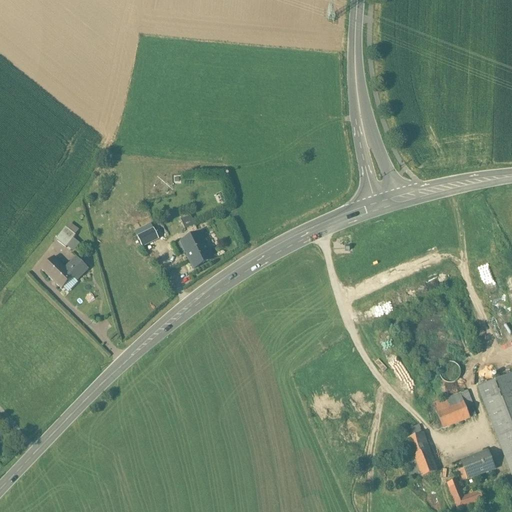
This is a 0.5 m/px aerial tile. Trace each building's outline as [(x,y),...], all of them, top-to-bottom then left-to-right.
[(201,188),(208,208),(220,203),(213,184),(201,188)] [(189,217),(181,220),(184,228),(192,225),(189,217)] [(141,248),(158,240),(151,224),(134,231),(141,248)] [(76,236),(65,228),(55,240),(66,248),(76,236)] [(201,234),(181,243),(194,270),(214,260),(201,234)] [(65,269),(54,257),(42,270),(62,290),(73,278),(76,281),(88,270),(76,258),(65,269)] [(483,280),(489,293),(497,289),(491,276),(483,280)] [(460,378),(461,373),(460,369),(457,366),(454,364),(450,363),(446,364),(442,366),(440,370),(439,374),(440,378),(443,381),(446,383),(450,384),(454,383),(458,381),(460,378)] [(511,476),(511,374),(478,388),(511,477),(511,476)] [(460,395),(433,405),(443,429),(470,419),(466,409),(460,395)] [(472,407),(466,409),(470,419),(476,416),(472,407)] [(419,426),(404,432),(408,440),(423,434),(419,426)] [(423,434),(408,440),(413,455),(428,450),(423,434)] [(408,440),(398,443),(412,482),(422,478),(413,455),(408,440)] [(437,472),(428,450),(413,455),(422,478),(437,472)] [(486,453),(462,462),(469,480),(493,471),(486,453)] [(464,498),(458,481),(447,485),(457,511),(483,502),(480,492),(464,498)]
